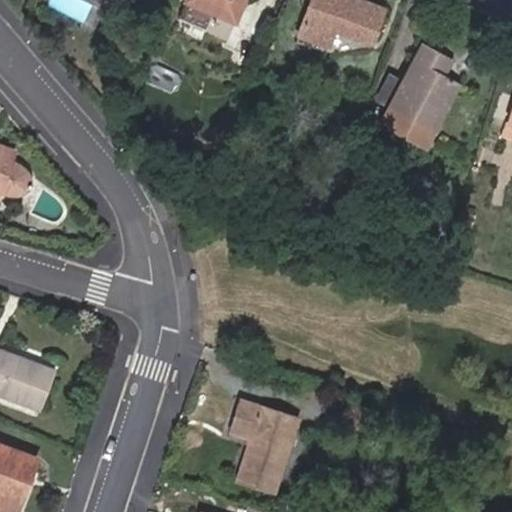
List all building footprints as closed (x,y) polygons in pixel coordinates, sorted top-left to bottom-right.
[(184,0),(184,1),(232,21),(240,0),(184,0)] [(346,0),(312,0),(295,41),(326,52),(333,35),(370,49),(384,14),(346,0)] [(426,57),(434,40),(420,32),(386,97),(431,120),(456,73),(442,65),(426,57)] [(451,49),(434,40),(426,57),(442,65),(451,49)] [(431,120),(386,97),(378,112),(423,136),(431,120)] [(0,140),(0,186),(16,191),(28,187),(33,178),(31,170),(26,165),(11,159),(16,147),(0,140)] [(226,202),(217,182),(199,191),(207,211),(226,202)] [(11,371),(16,360),(0,354),(0,401),(34,414),(50,373),(35,367),(30,378),(11,371)] [(35,367),(16,360),(11,371),(30,378),(35,367)] [(307,405),(243,384),(234,418),(260,427),(245,471),(281,484),(307,405)] [(333,436),(359,446),(370,415),(342,405),(333,436)] [(0,511),(16,511),(35,463),(0,449),(0,511)]
